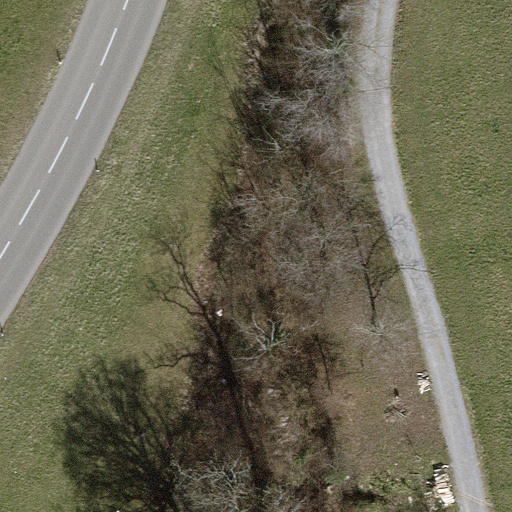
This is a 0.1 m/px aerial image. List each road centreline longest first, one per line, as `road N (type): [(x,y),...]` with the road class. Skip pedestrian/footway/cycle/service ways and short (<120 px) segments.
road 1 (track): [(478,511),(464,425),(379,143),(407,0)]
road 2 (tertiary): [(0,258),(53,168),(128,0)]
